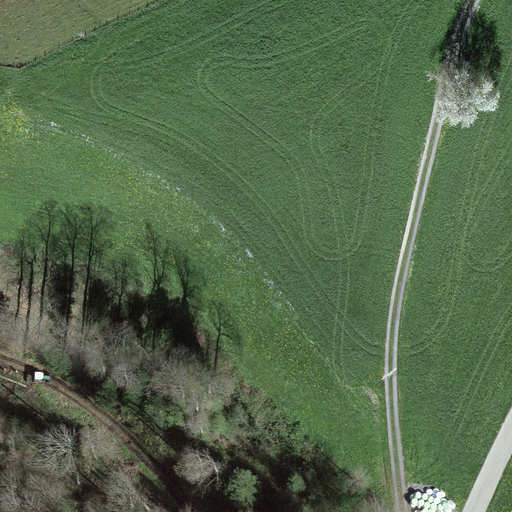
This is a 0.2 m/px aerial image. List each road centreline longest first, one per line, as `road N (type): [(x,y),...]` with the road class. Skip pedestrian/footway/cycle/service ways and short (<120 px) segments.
road 1 (track): [(404,511),(392,386),(398,306),(435,132),(476,0)]
road 2 (track): [(188,511),(145,459),(78,400),(0,365)]
